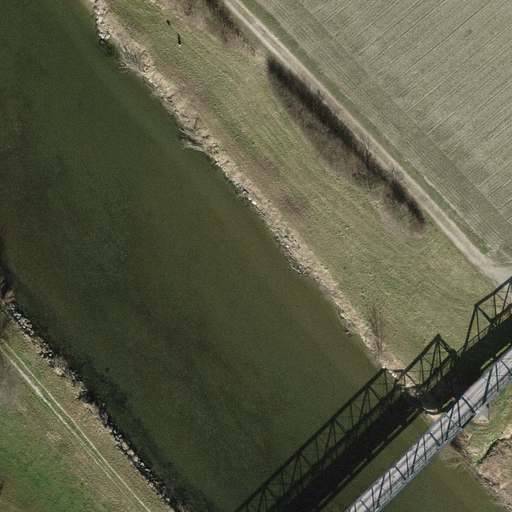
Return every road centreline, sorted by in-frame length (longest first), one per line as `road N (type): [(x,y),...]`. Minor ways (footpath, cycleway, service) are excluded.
road 1 (track): [(511,299),(232,0)]
road 2 (tertiary): [(511,368),(365,511)]
